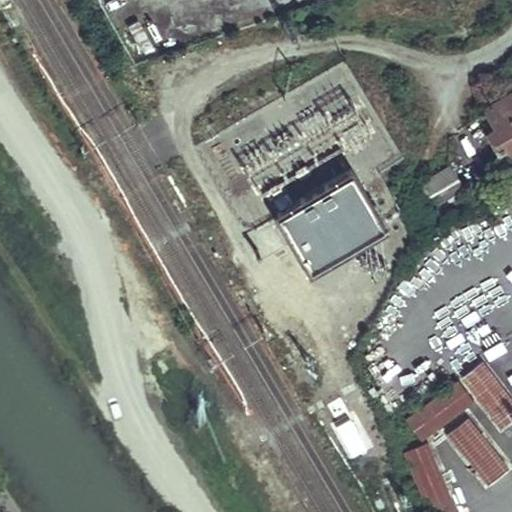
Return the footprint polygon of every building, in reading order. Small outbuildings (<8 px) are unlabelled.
[(511,82),(491,94),(501,112),(494,115),(506,138),(510,137),(511,140),(511,82)] [(458,147),(428,168),(437,181),(467,161),(458,147)] [(358,157),(286,199),(317,253),(389,211),(358,157)] [(500,427),(511,418),(511,398),(482,359),(461,376),(500,427)] [(473,400),(457,379),(405,418),(421,439),(473,400)] [(487,484),(508,467),(468,416),(446,432),(487,484)] [(403,451),(428,511),(457,511),(427,441),(403,451)]
